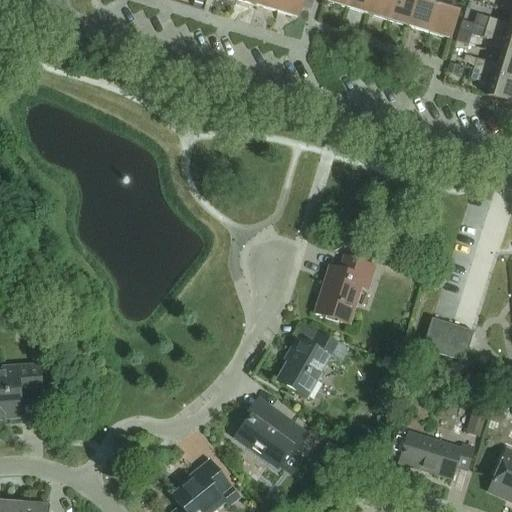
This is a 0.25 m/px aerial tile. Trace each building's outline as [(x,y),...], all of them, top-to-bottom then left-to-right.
[(197,0),(194,0),(193,8),(201,10),(204,2),(197,0)] [(277,12),(280,0),(257,0),(256,5),(277,12)] [(304,0),(280,0),(277,12),(299,18),(304,0)] [(368,14),(372,0),(349,0),(347,7),(368,14)] [(389,20),(394,0),(372,0),(368,14),(389,20)] [(394,0),(389,20),(409,26),(417,0),(394,0)] [(417,0),(409,26),(430,32),(439,0),(417,0)] [(452,39),(461,7),(449,4),(450,0),(439,0),(430,32),(452,39)] [(511,35),(511,15),(510,24),(509,23),(480,15),(478,22),(487,25),(486,27),(511,35)] [(511,35),(486,27),(463,20),(456,41),(468,45),(471,34),(483,38),(483,37),(503,43),(500,54),(511,57),(511,35)] [(511,80),(511,57),(500,54),(497,65),(477,59),(474,69),(511,80)] [(511,103),(511,80),(474,69),(471,79),(491,85),(487,97),(511,103)] [(367,291),(375,268),(344,258),(340,271),(330,268),(315,316),(349,326),(361,289),(367,291)] [(464,364),(474,333),(432,321),(422,351),(464,364)] [(292,357),(289,361),(276,383),(307,400),(327,364),(337,370),(347,351),(319,334),(311,347),(297,339),(289,355),(292,357)] [(47,336),(31,337),(32,349),(32,351),(47,350),(48,349),(47,336)] [(20,396),(41,394),(40,367),(3,370),(3,372),(0,372),(0,419),(21,418),(20,396)] [(294,454),(308,436),(259,400),(246,419),(249,421),(235,440),(277,470),(291,452),(294,454)] [(466,436),(479,439),(486,416),(488,407),(475,403),(466,436)] [(467,472),(474,449),(462,446),(461,450),(409,434),(399,465),(452,482),(456,469),(467,472)] [(327,445),(317,459),(329,467),(339,453),(327,445)] [(511,453),(508,451),(488,494),(507,502),(509,497),(511,497),(511,453)] [(215,511),(224,504),(229,510),(241,501),(210,463),(186,482),(188,485),(172,498),(181,508),(176,511),(210,511),(214,509),(215,511)]
